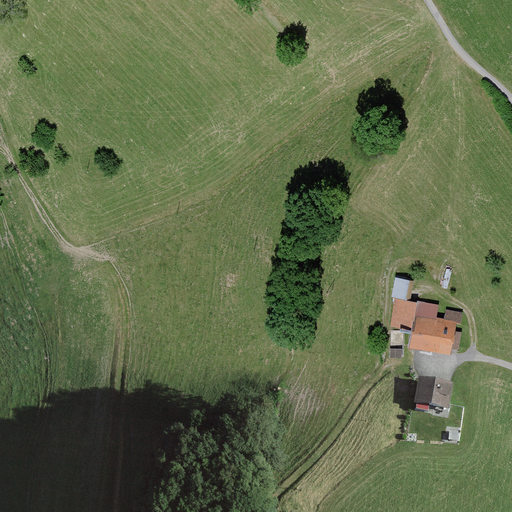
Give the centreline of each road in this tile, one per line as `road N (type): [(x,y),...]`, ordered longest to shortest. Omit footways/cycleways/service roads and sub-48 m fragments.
road 1 (track): [(268,511),(381,371),(462,358)]
road 2 (unclassified): [(511,99),(465,56),(427,0)]
